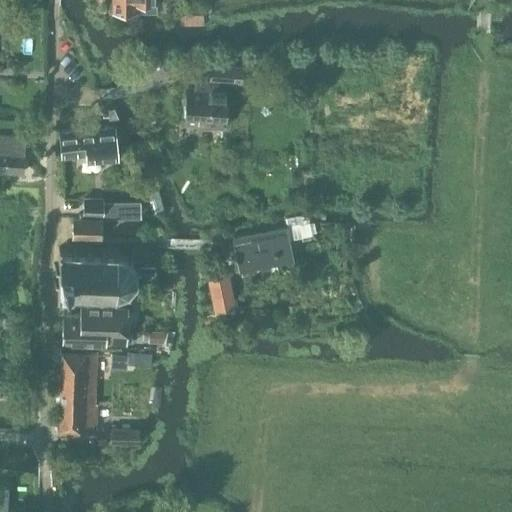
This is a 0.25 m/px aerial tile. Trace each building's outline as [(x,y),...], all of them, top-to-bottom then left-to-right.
[(158,4),(157,0),(112,0),(112,11),(136,11),(136,3),(158,4)] [(242,81),(243,67),(211,65),(210,79),(209,88),(186,86),(184,123),(224,126),(228,80),(242,81)] [(115,109),(109,110),(109,119),(118,118),(115,109)] [(115,141),(113,127),(99,128),(99,127),(59,131),(61,156),(101,153),(101,161),(118,159),(116,141),(115,141)] [(0,170),(23,172),(25,136),(0,133),(0,170)] [(83,198),(82,218),(102,218),(135,218),(134,201),(103,202),(103,199),(83,198)] [(73,217),(72,236),(101,237),(102,218),(82,218),(73,217)] [(277,264),(294,261),(287,226),(233,237),(239,272),(240,271),(239,268),(276,261),(277,264)] [(73,250),(62,250),(62,247),(58,247),(58,263),(53,263),(53,268),(57,268),(57,278),(53,278),(52,282),(57,282),(56,299),(59,299),(59,295),(71,296),(71,299),(74,299),(74,296),(85,296),(85,299),(88,299),(88,296),(99,297),(99,300),(102,300),(102,297),(114,297),(113,300),(116,300),(116,297),(126,293),(128,296),(131,294),(129,291),(136,283),(139,284),(140,281),(137,280),(137,279),(152,279),(152,265),(136,265),(131,258),(133,256),(130,254),(128,256),(118,252),(118,249),(115,249),(115,252),(104,251),(104,248),(101,248),(101,251),(90,251),(90,248),(87,248),(87,251),(76,250),(76,247),(73,247),(73,250)] [(229,275),(209,279),(216,312),(237,308),(229,275)] [(80,304),(79,319),(79,341),(126,343),(127,306),(80,304)] [(79,341),(79,319),(62,318),(61,341),(79,341)] [(168,333),(150,333),(149,344),(165,344),(168,333)] [(61,350),(60,392),(95,393),(96,352),(61,350)] [(136,352),(135,365),(151,366),(151,353),(136,352)] [(111,355),(110,367),(127,368),(128,356),(111,355)] [(95,393),(60,392),(58,433),(96,434),(97,404),(95,404),(95,393)] [(139,430),(111,429),(110,445),(139,446),(139,430)]
